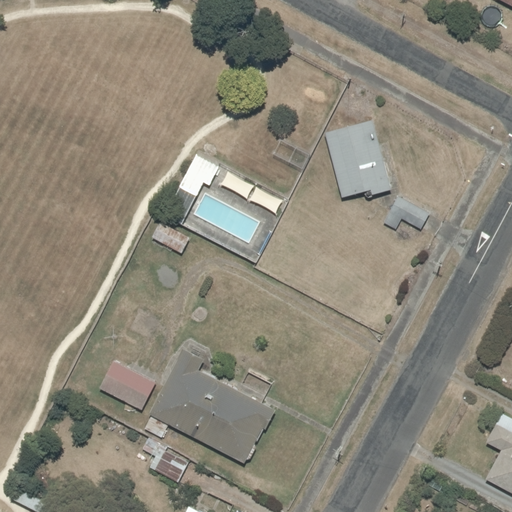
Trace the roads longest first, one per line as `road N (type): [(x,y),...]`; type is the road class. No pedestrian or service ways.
road 1 (residential): [(346,511),(511,201)]
road 2 (residential): [(306,0),(511,111)]
